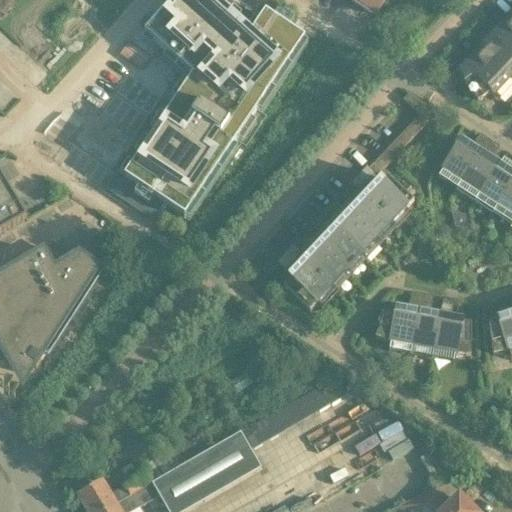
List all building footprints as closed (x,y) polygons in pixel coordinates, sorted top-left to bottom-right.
[(191,80),(124,182),(184,222),(304,42),(264,16),(251,36),(211,0),(176,0),(143,37),(191,80)] [(348,0),(374,17),(385,0),(348,0)] [(511,24),(472,67),(461,80),(477,103),(490,94),(493,97),(511,76),(511,24)] [(420,117),(366,174),(374,181),(437,114),(409,95),(403,102),(420,117)] [(461,185),(489,142),(480,136),(470,151),(460,145),(442,173),(461,185)] [(489,142),(461,185),(479,197),(497,169),(488,163),(498,148),(489,142)] [(497,169),(479,197),(497,208),(511,185),(511,166),(506,175),(497,169)] [(387,178),(284,289),(311,314),(414,203),(387,178)] [(0,237),(26,222),(0,179),(0,237)] [(511,185),(497,208),(511,217),(511,185)] [(355,186),(344,198),(352,205),(363,193),(355,186)] [(337,205),(329,213),(337,221),(345,212),(337,205)] [(322,221),(314,229),(322,237),(330,228),(322,221)] [(308,236),(300,245),(307,252),(316,244),(308,236)] [(293,252),(285,261),(293,268),(301,259),(293,252)] [(23,372),(24,372),(28,365),(36,371),(99,272),(79,259),(72,271),(66,267),(55,275),(44,255),(0,280),(0,346),(4,350),(10,354),(18,359),(13,367),(13,369),(13,370),(14,371),(14,372),(15,373),(17,374),(18,374),(19,374),(21,374),(22,373),(23,372)] [(413,349),(422,296),(412,295),(408,315),(387,311),(376,339),(391,345),(413,349)] [(422,296),(413,349),(434,353),(440,320),(429,319),(433,298),(422,296)] [(511,352),(511,296),(503,299),(509,318),(489,325),(493,355),(508,353),(511,352)] [(443,300),(440,320),(434,353),(456,357),(471,357),(471,326),(450,322),(454,302),(443,300)] [(250,454),(283,435),(273,416),(240,436),(250,454)] [(154,485),(225,444),(214,428),(144,469),(154,485)] [(152,487),(159,499),(166,511),(189,511),(260,471),(250,454),(240,436),(225,444),(154,485),(152,487)] [(407,442),(387,454),(393,463),(424,444),(421,439),(410,446),(407,442)] [(434,453),(419,461),(431,482),(446,473),(434,453)] [(85,511),(107,511),(151,487),(141,470),(120,483),(124,488),(109,497),(101,484),(77,498),(85,511)] [(152,487),(151,488),(151,487),(107,511),(137,511),(159,499),(152,487)] [(435,490),(402,507),(407,511),(470,511),(458,500),(452,506),(435,490)] [(285,511),(284,509),(278,511),(305,511),(312,508),(307,500),(286,511),(285,511)]
